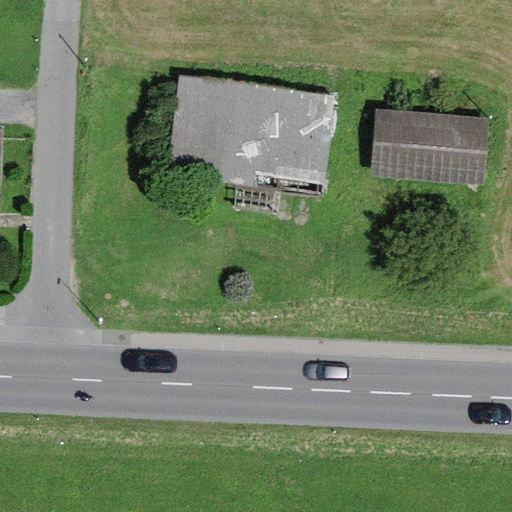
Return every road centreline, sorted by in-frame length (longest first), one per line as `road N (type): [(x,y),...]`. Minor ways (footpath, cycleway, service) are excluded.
road 1 (primary): [(511,399),(39,379)]
road 2 (unclassified): [(39,379),(61,0)]
